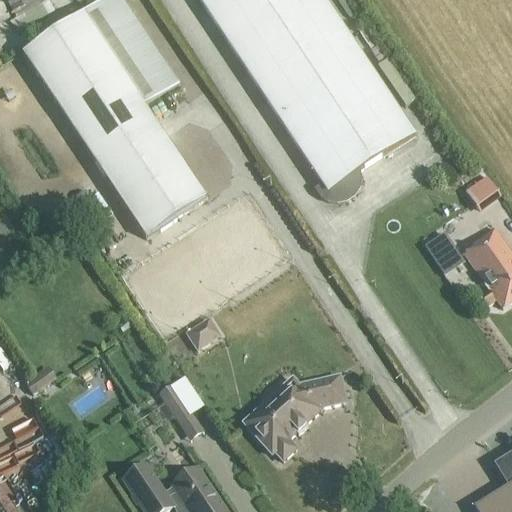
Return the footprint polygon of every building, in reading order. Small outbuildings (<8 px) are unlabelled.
[(19,32),(55,13),(48,0),(12,0),(21,17),(14,21),(19,32)] [(147,244),(207,203),(146,111),(181,88),(122,0),(111,0),(23,59),(147,244)] [(338,207),(347,206),(354,201),(360,193),(361,184),(360,176),(415,140),(322,0),(199,0),(198,1),(323,188),(316,193),(322,201),(329,206),(338,207)] [(387,64),(381,69),(376,72),(402,112),(414,104),(387,64)] [(465,197),(476,212),(497,198),(486,182),(465,197)] [(503,313),(511,306),(511,256),(495,232),(473,248),(474,251),(465,258),(490,294),(478,303),(485,313),(497,304),(503,313)] [(456,252),(436,266),(444,278),(465,264),(456,252)] [(198,356),(222,341),(210,323),(186,338),(198,356)] [(60,384),(51,371),(27,387),(36,401),(60,384)] [(346,407),(341,381),(306,388),(302,392),(294,383),(245,428),(274,459),(276,456),(284,465),(298,453),(290,444),(298,437),(299,439),(309,430),(307,428),(322,415),(320,413),(346,407)] [(191,446),(204,437),(173,391),(160,400),(191,446)] [(511,511),(511,458),(496,469),(510,491),(476,511),(511,511)] [(167,497),(148,469),(125,485),(143,511),(173,511),(175,511),(226,511),(200,472),(174,490),(175,492),(167,497)]
